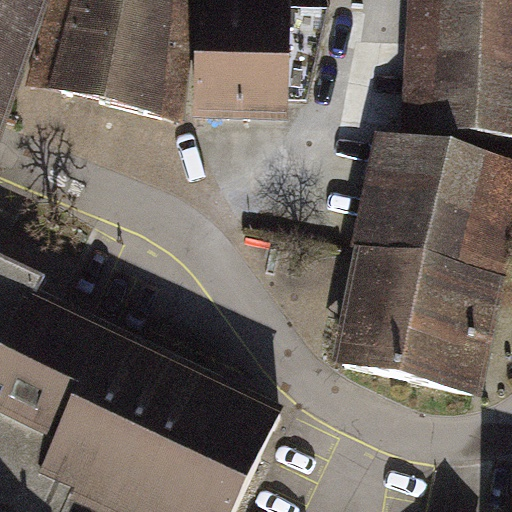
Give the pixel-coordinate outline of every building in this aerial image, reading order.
[(0,0),(0,111),(39,0),(0,0)] [(192,0),(58,0),(34,87),(179,124),(192,0)] [(203,0),(202,12),(199,117),(287,120),(288,96),(310,96),(332,12),(289,12),(289,0),(203,0)] [(511,0),(431,0),(424,136),(511,141),(511,0)] [(369,252),(484,277),(507,168),(392,143),(369,252)] [(484,277),(369,252),(345,367),(458,393),(476,396),(501,279),(484,277)] [(66,511),(78,488),(129,511),(237,511),(282,420),(222,391),(215,404),(120,359),(126,345),(109,337),(102,351),(65,333),(58,349),(38,339),(39,336),(26,329),(48,282),(0,259),(0,510),(14,511),(66,511)]
